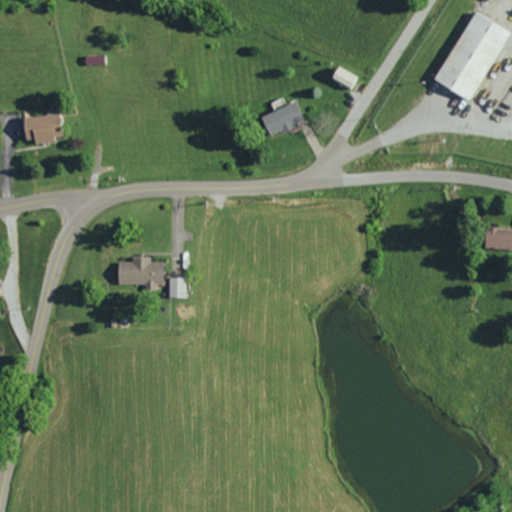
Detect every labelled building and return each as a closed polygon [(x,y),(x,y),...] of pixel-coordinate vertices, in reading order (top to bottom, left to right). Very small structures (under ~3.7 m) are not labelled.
[(433,82),(471,103),(509,30),(472,10),(433,82)] [(329,78),(350,90),(357,77),(336,65),(329,78)] [(266,135),(302,124),(295,103),(260,115),(266,135)] [(19,119),(22,140),(32,139),(32,145),(52,142),(51,138),(58,137),(55,113),(19,119)] [(483,249),(511,249),(511,228),(483,228),(483,249)] [(115,284),(143,284),(143,290),(154,291),(154,284),(161,284),(161,262),(148,262),(148,257),(130,257),(130,262),(116,261),(115,284)] [(167,298),(183,298),(184,278),(167,277),(167,298)]
